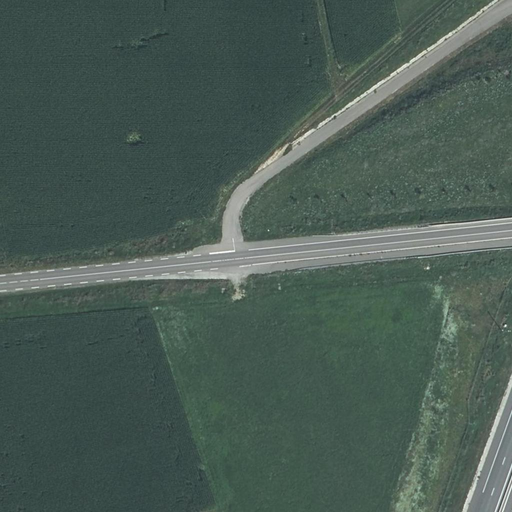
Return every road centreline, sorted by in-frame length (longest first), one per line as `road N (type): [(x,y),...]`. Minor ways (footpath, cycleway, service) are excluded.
road 1 (tertiary): [(0,283),(511,227)]
road 2 (track): [(450,0),(277,151),(252,184)]
